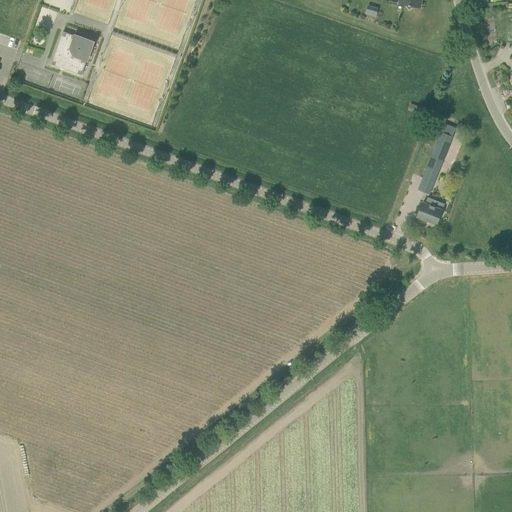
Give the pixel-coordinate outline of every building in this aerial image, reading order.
[(400,0),(400,3),(406,5),(409,9),(414,6),(420,7),(421,0),(400,0)] [(374,16),(376,7),(365,5),(363,13),(374,16)] [(75,36),(63,31),(51,64),(82,75),(87,60),(85,60),(88,52),(83,40),(75,37),(75,36)] [(453,136),(442,132),(418,190),(430,194),(453,136)] [(435,206),(437,200),(428,197),(426,203),(423,202),(417,217),(437,224),(443,210),(435,206)]
